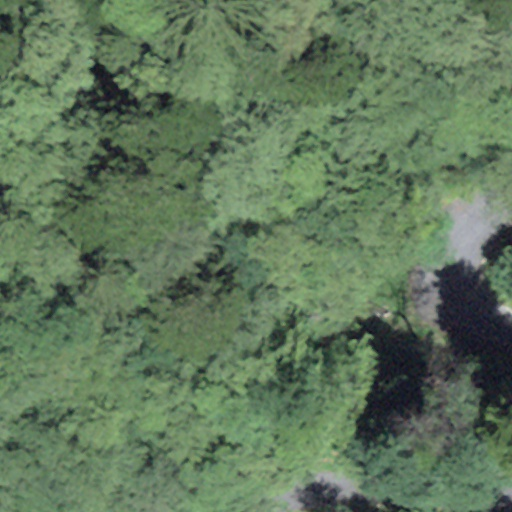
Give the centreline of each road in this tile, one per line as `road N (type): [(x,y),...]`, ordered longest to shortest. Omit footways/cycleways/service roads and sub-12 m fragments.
road 1 (unclassified): [(254,511),(410,489),(511,508)]
road 2 (unclassified): [(511,331),(482,322),(450,285),(455,243),(511,213)]
